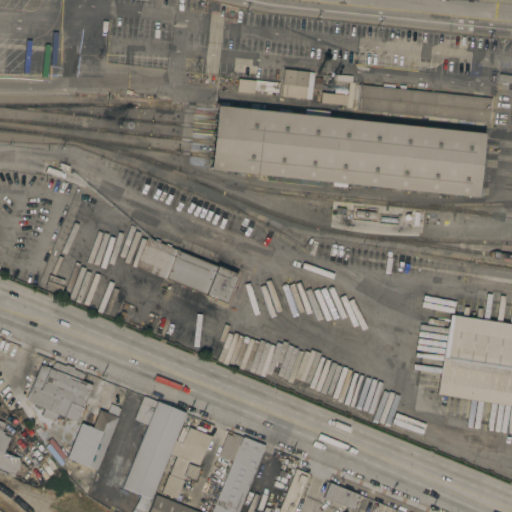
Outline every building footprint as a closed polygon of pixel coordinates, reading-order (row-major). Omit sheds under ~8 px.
[(308,71),(307,86),(282,83),(283,68),(308,71)] [(511,74),(511,81),(498,80),(499,73),(511,74)] [(279,82),(278,92),(271,91),(271,93),(266,93),(266,90),(253,89),(255,79),(279,82)] [(491,97),(488,123),(428,116),(428,120),(396,116),(397,113),(355,109),(358,83),(491,97)] [(483,155),(484,141),(485,133),(327,116),(327,111),(302,109),(302,114),(216,105),(215,113),(214,127),(212,141),(211,155),(209,168),(478,197),(480,183),(481,169),(483,155)] [(232,283),(235,284),(233,288),(231,287),(225,302),(134,266),(146,237),(155,240),(156,238),(161,240),(160,243),(223,268),(224,265),(233,269),(232,272),(236,273),(232,283)] [(257,267),(239,312),(230,308),(245,270),(238,266),(240,260),(257,267)] [(511,323),(511,405),(436,393),(449,314),(511,323)] [(57,413),(55,418),(53,417),(52,419),(41,415),(44,407),(25,399),(40,363),(51,368),(54,361),(64,365),(65,363),(74,367),(73,369),(84,373),(81,380),(92,384),(76,421),(57,413)] [(150,498),(121,487),(147,423),(134,418),(143,395),(184,411),(150,498)] [(95,469),(67,457),(80,422),(92,427),(99,409),(107,412),(110,402),(121,406),(95,469)] [(24,463),(24,465),(28,467),(24,477),(15,473),(13,477),(0,471),(0,420),(5,422),(2,430),(4,432),(3,434),(10,437),(4,451),(17,457),(19,461),(24,463)] [(193,478),(184,475),(176,497),(160,491),(167,473),(168,473),(176,455),(169,453),(175,439),(182,442),(188,426),(210,435),(193,478)] [(229,448),(226,458),(218,454),(220,449),(217,448),(219,443),(221,444),(224,438),(225,439),(228,433),(231,435),(232,432),(241,436),(236,451),(229,448)] [(241,436),(265,445),(238,511),(235,511),(234,511),(210,511),(236,451),(241,436)] [(277,511),(295,468),(308,473),(292,511),(277,511)] [(359,494),(353,509),(323,496),(329,481),(359,494)] [(146,511),(154,494),(199,511),(146,511)]
